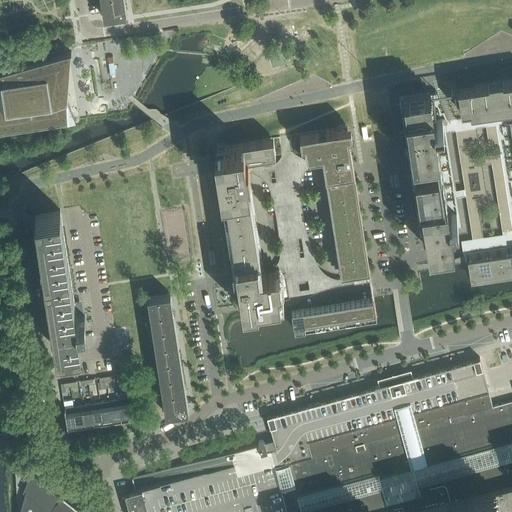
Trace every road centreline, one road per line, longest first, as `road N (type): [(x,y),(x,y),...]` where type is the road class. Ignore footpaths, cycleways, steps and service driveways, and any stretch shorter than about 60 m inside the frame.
road 1 (residential): [(81,209),(104,352),(43,362)]
road 2 (residential): [(221,399),(411,350)]
road 3 (residential): [(85,32),(278,2)]
road 4 (residential): [(43,362),(18,214)]
road 5 (residential): [(101,457),(172,435),(221,399)]
road 6 (residential): [(101,457),(76,458),(56,442),(43,362)]
